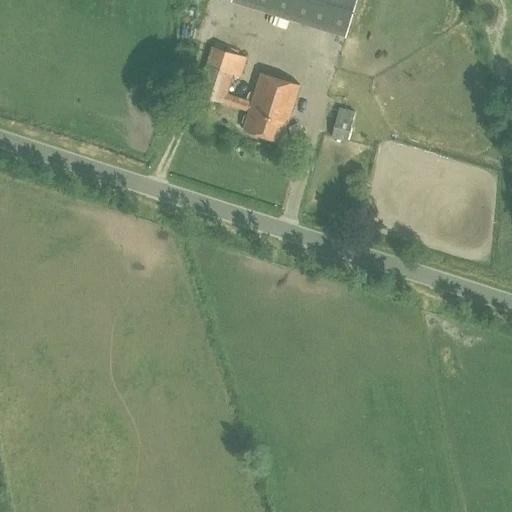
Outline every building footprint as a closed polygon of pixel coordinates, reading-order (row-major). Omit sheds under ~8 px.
[(346,39),(358,0),(237,0),(236,5),(346,39)] [(179,44),(176,57),(191,61),(194,47),(179,44)] [(236,74),(241,76),(247,57),(212,46),(197,95),(250,111),(244,130),(283,141),(300,84),(261,73),(253,100),(230,93),(236,74)] [(343,109),(334,137),(350,142),(358,113),(343,109)] [(244,160),(261,160),(262,148),(244,148),(244,160)]
